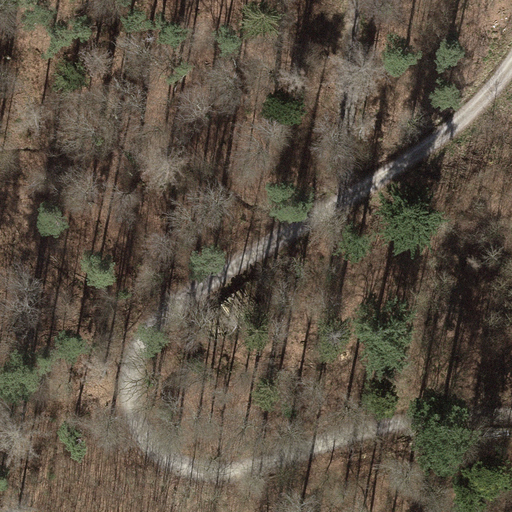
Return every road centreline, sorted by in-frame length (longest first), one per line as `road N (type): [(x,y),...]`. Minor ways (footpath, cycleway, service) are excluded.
road 1 (track): [(511,411),(366,432),(216,472),(153,448),(125,374),(129,351),(159,311),(426,143),(511,59)]
road 2 (track): [(357,0),(350,197)]
